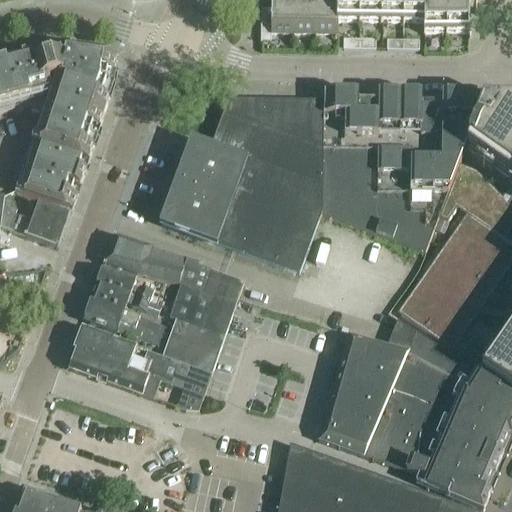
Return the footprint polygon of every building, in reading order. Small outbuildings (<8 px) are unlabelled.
[(270,0),(271,14),(270,30),(270,38),(337,39),(337,25),(423,27),(423,37),(469,37),(469,18),(472,18),(476,18),(476,0),(270,0)] [(261,14),(260,30),(270,30),(271,14),(261,14)] [(270,30),(260,30),(260,46),(270,46),(270,38),(270,30)] [(343,53),(359,54),(359,44),(343,43),(343,53)] [(359,44),(359,54),(375,54),(375,44),(359,44)] [(386,54),(402,54),(403,44),(386,44),(386,54)] [(403,44),(402,54),(419,55),(419,45),(403,44)] [(14,197),(71,215),(110,98),(115,63),(65,56),(65,59),(59,58),(58,55),(40,59),(40,57),(0,67),(0,118),(29,111),(41,115),(14,197)] [(323,107),(322,107),(322,189),(322,221),(425,258),(438,223),(458,170),(465,154),(482,110),(485,101),(476,100),(441,100),(441,109),(421,108),(421,99),(378,99),(378,108),(358,107),(358,98),(323,98),(323,107)] [(228,106),(211,153),(210,157),(322,189),(322,108),(228,106)] [(511,330),(479,378),(511,399),(511,110),(501,110),(482,110),(465,154),(511,186),(511,187),(502,203),(475,177),(458,170),(438,223),(447,227),(456,213),(470,222),(401,321),(447,354),(511,261),(511,330)] [(321,220),(322,221),(322,189),(210,157),(211,153),(191,146),(161,229),(217,249),(299,279),(321,220)] [(3,204),(4,201),(0,200),(0,232),(27,242),(58,254),(70,221),(38,210),(38,211),(34,210),(29,223),(33,225),(32,227),(15,221),(17,216),(15,210),(10,205),(3,204)] [(169,323),(175,325),(224,342),(236,308),(244,287),(197,270),(198,267),(186,263),(151,252),(114,241),(104,269),(135,279),(180,290),(169,323)] [(103,272),(97,288),(156,310),(159,302),(151,299),(152,296),(139,291),(138,293),(133,291),(136,283),(103,272)] [(97,288),(92,303),(124,315),(127,308),(132,310),(131,312),(157,321),(161,311),(156,310),(97,288)] [(124,315),(92,303),(84,325),(158,352),(165,332),(142,324),(142,325),(123,318),(124,315)] [(147,356),(139,378),(148,381),(148,382),(172,390),(180,368),(211,379),(224,342),(175,325),(162,362),(147,356)] [(418,482),(415,489),(480,511),(482,511),(490,500),(485,498),(509,442),(511,443),(511,442),(511,399),(479,378),(397,325),(387,351),(348,340),(342,362),(318,446),(418,482)] [(73,355),(75,356),(75,355),(124,373),(124,372),(126,366),(130,367),(136,352),(81,332),(73,355)] [(75,355),(75,356),(69,374),(96,384),(97,382),(107,385),(106,387),(142,400),(148,382),(148,381),(139,378),(124,372),(124,373),(75,355)] [(279,511),(462,511),(291,450),(279,511)] [(126,511),(122,511),(121,511),(116,511),(103,508),(101,511),(77,511),(57,505),(57,507),(22,495),(16,511),(126,511)]
